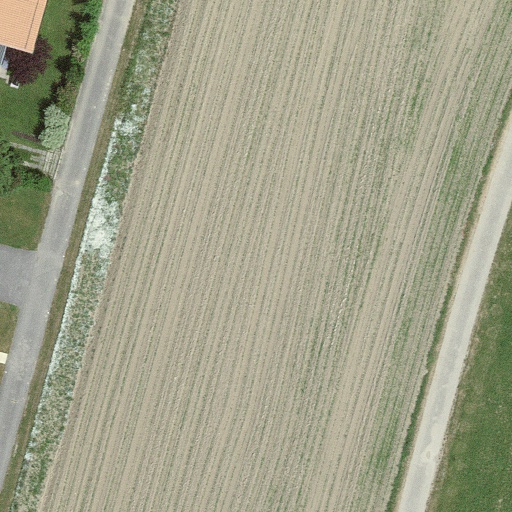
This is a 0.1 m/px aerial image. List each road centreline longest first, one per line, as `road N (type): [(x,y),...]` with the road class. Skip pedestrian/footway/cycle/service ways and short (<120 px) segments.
road 1 (unclassified): [(0,371),(102,0)]
road 2 (track): [(401,511),(442,359),(511,162)]
